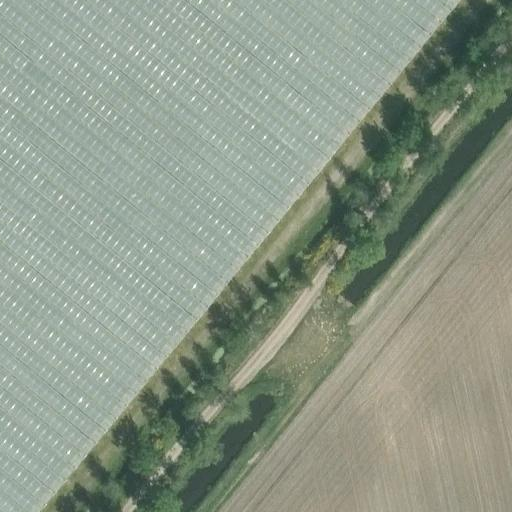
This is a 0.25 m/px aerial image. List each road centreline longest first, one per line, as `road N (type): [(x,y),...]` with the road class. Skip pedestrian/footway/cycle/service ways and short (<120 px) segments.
road 1 (track): [(131,511),(511,47)]
road 2 (track): [(213,511),(511,131)]
